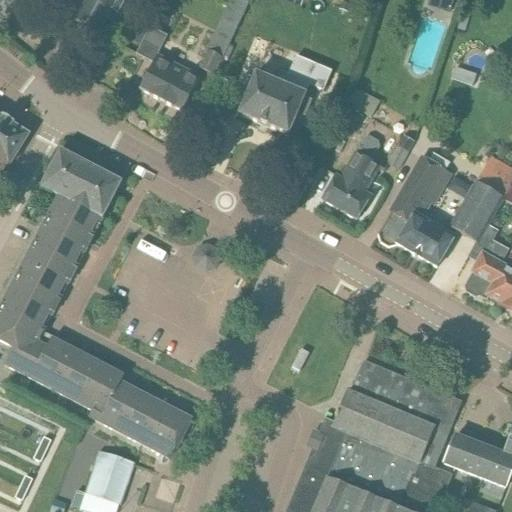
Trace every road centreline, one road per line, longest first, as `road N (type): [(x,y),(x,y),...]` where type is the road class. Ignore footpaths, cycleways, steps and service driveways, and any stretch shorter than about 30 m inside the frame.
road 1 (residential): [(228,409),(72,323),(152,162)]
road 2 (tertiary): [(511,360),(306,249)]
road 3 (tertiary): [(306,249),(152,162)]
road 4 (residential): [(237,387),(291,417),(264,511)]
road 5 (residential): [(237,387),(306,249)]
road 6 (residential): [(64,111),(0,232)]
